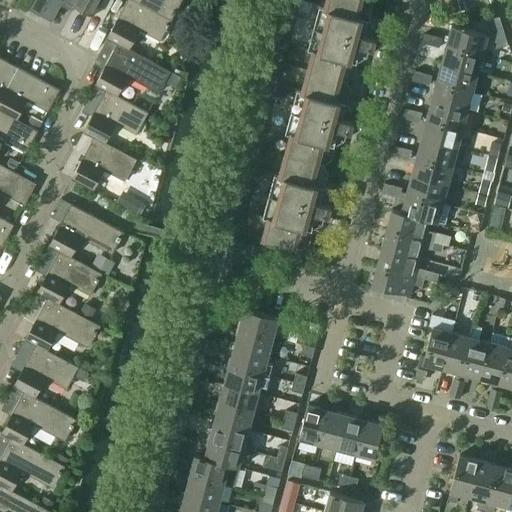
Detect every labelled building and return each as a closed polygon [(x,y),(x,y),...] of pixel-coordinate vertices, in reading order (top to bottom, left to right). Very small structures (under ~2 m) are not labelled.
[(31,0),(28,8),(40,14),(47,0),(31,0)] [(47,0),(40,14),(52,21),(63,0),(64,0),(93,15),(101,0),(47,0)] [(136,0),(126,0),(107,37),(128,49),(128,48),(139,28),(160,39),(171,18),(136,0)] [(136,0),(171,18),(180,0),(136,0)] [(307,69),(341,78),(346,59),(357,62),(367,56),(369,47),(373,48),(376,37),(372,36),(374,27),(369,18),(358,15),(361,0),(325,0),(324,6),(319,4),(307,48),(312,50),(307,69)] [(446,44),(483,54),(488,34),(451,25),(446,44)] [(430,44),(433,35),(424,32),(422,42),(430,44)] [(433,35),(430,44),(439,47),(442,37),(433,35)] [(104,67),(95,84),(117,95),(127,75),(158,92),(170,70),(128,48),(128,49),(107,37),(102,45),(113,51),(104,67)] [(446,44),(441,62),(478,72),(483,54),(446,44)] [(0,98),(17,66),(0,57),(0,98)] [(441,62),(436,81),(473,91),(478,72),(441,62)] [(17,66),(0,98),(0,110),(16,119),(27,99),(47,110),(59,89),(17,66)] [(285,153),(318,162),(324,142),(335,145),(345,139),(347,131),(350,132),(353,121),(350,120),(352,111),(346,101),(335,98),(341,78),(307,69),(302,89),(297,88),(285,132),(290,133),(285,153)] [(420,82),(423,72),(414,70),(412,80),(420,82)] [(423,72),(420,82),(429,84),(432,75),(423,72)] [(436,81),(431,99),(468,109),(473,91),(436,81)] [(105,142),(115,122),(136,133),(148,112),(117,95),(116,96),(105,89),(105,90),(95,84),(91,90),(102,96),(83,131),(93,137),(93,136),(105,142)] [(431,99),(426,118),(463,128),(468,109),(431,99)] [(411,119),(413,109),(404,107),(402,117),(411,119)] [(413,109),(411,119),(419,121),(422,112),(413,109)] [(26,124),(16,119),(0,110),(0,149),(5,141),(25,152),(37,130),(26,124)] [(31,115),(26,124),(37,130),(41,121),(31,115)] [(426,118),(421,137),(458,147),(463,128),(426,118)] [(93,136),(93,137),(71,178),(93,190),(104,169),(124,180),(136,158),(105,142),(93,136)] [(421,137),(416,156),(453,166),(458,147),(421,137)] [(492,141),(488,154),(497,157),(501,143),(492,141)] [(400,157),(403,147),(394,145),(392,154),(400,157)] [(403,147),(400,157),(409,159),(412,149),(403,147)] [(318,162),(285,153),(279,173),(274,172),(263,216),(267,217),(262,238),(296,247),(301,226),(312,229),(322,224),(324,215),(328,216),(331,205),(327,204),(330,195),(324,185),(313,182),(318,162)] [(448,184),(453,166),(416,156),(411,174),(448,184)] [(0,198),(3,193),(24,204),(35,182),(0,163),(0,198)] [(443,203),(448,184),(411,174),(406,193),(443,203)] [(482,178),(478,192),(488,195),(491,180),(482,178)] [(391,194),(393,184),(384,182),(382,192),(391,194)] [(393,184),(391,194),(399,196),(402,187),(393,184)] [(497,192),(494,203),(507,207),(510,196),(497,192)] [(406,193),(401,211),(401,212),(430,219),(429,220),(438,222),(446,224),(451,206),(442,204),(443,203),(406,193)] [(70,256),(71,256),(81,236),(112,253),(124,231),(71,203),(48,245),(59,251),(59,250),(70,256)] [(392,209),(387,228),(434,241),(436,232),(427,230),(429,220),(430,219),(401,212),(401,211),(392,209)] [(0,244),(2,245),(13,224),(0,216),(0,244)] [(491,219),(488,228),(500,231),(502,221),(491,219)] [(387,228),(382,247),(420,257),(422,247),(432,249),(441,252),(443,243),(434,241),(387,228)] [(55,258),(37,292),(47,297),(59,303),(69,283),(90,294),(101,272),(90,266),(89,266),(76,259),(71,256),(70,256),(59,250),(59,251),(48,245),(44,253),(55,258)] [(382,247),(377,265),(424,278),(429,280),(431,271),(426,270),(417,267),(420,257),(382,247)] [(98,252),(90,266),(101,272),(107,275),(115,262),(98,252)] [(424,278),(377,265),(371,285),(409,295),(412,284),(422,286),(424,278)] [(78,313),(59,303),(47,297),(25,339),(35,344),(47,350),(47,349),(57,330),(88,346),(100,325),(89,319),(78,313)] [(84,302),(78,313),(89,319),(95,308),(84,302)] [(239,327),(273,336),(279,317),(244,308),(239,327)] [(442,368),(452,331),(432,326),(423,363),(442,368)] [(268,355),(273,336),(239,327),(234,346),(268,355)] [(442,368),(461,373),(470,336),(452,331),(442,368)] [(479,378),(498,383),(507,346),(510,336),(491,331),(489,341),(479,378)] [(303,344),(314,347),(317,338),(305,335),(303,344)] [(461,373),(479,378),(489,341),(470,336),(461,373)] [(35,397),(35,396),(45,377),(66,388),(73,375),(84,381),(89,371),(78,366),(47,349),(47,350),(35,344),(25,339),(21,346),(31,351),(13,386),(23,391),(35,397)] [(312,356),(314,347),(303,344),(301,353),(312,356)] [(234,346),(229,364),(264,374),(268,355),(234,346)] [(498,383),(511,386),(511,347),(507,346),(498,383)] [(229,364),(224,383),(259,392),(264,374),(229,364)] [(415,376),(424,379),(427,370),(417,367),(415,376)] [(293,381),(305,385),(307,375),(295,372),(293,381)] [(452,386),(462,389),(464,380),(454,377),(452,386)] [(305,385),(293,381),(291,390),(303,393),(305,385)] [(224,383),(219,401),(254,411),(259,392),(224,383)] [(20,398),(1,432),(11,438),(12,437),(23,444),(23,443),(34,423),(65,440),(76,418),(35,396),(35,397),(23,391),(13,386),(9,392),(20,398)] [(462,389),(452,386),(450,395),(459,397),(462,389)] [(489,396),(499,399),(501,390),(491,387),(489,396)] [(499,399),(489,396),(487,405),(496,407),(499,399)] [(219,401),(214,420),(249,429),(254,411),(219,401)] [(318,443),(327,408),(308,403),(299,438),(318,443)] [(346,413),(327,408),(318,443),(336,448),(346,413)] [(285,409),(283,418),(295,422),(298,412),(285,409)] [(364,418),(346,413),(336,448),(355,453),(364,418)] [(293,430),(295,422),(283,418),(281,427),(293,430)] [(364,418),(355,453),(374,458),(384,423),(364,418)] [(214,420),(209,438),(244,448),(249,429),(214,420)] [(54,459),(23,443),(23,444),(12,437),(11,438),(1,432),(0,434),(0,440),(8,445),(0,459),(0,484),(11,490),(12,490),(22,470),(53,487),(64,466),(65,465),(54,459)] [(209,438),(204,456),(204,457),(230,464),(229,465),(239,467),(244,448),(209,438)] [(275,447),(273,455),(284,458),(287,450),(275,447)] [(57,453),(54,459),(65,465),(64,466),(66,467),(70,459),(57,453)] [(195,454),(190,473),(224,483),(234,485),(239,467),(229,465),(230,464),(204,457),(204,456),(195,454)] [(459,493),(469,495),(479,459),(459,454),(447,500),(456,502),(459,493)] [(284,458),(273,455),(271,464),(282,467),(284,458)] [(497,464),(479,459),(469,495),(479,498),(476,508),(485,510),(497,464)] [(309,477),(312,466),(303,463),(300,474),(309,477)] [(511,482),(511,468),(497,464),(485,510),(492,511),(493,511),(496,503),(506,505),(511,482)] [(321,468),(312,466),(309,477),(318,479),(321,468)] [(220,501),(224,483),(190,473),(185,492),(220,501)] [(346,487),(349,475),(340,473),(338,485),(346,487)] [(349,475),(346,487),(355,489),(358,478),(349,475)] [(39,504),(12,490),(11,490),(0,484),(0,511),(52,511),(53,511),(49,510),(39,504)] [(265,484),(263,493),(275,496),(277,487),(265,484)] [(284,490),(282,499),(294,502),(296,493),(284,490)] [(324,510),(330,511),(360,511),(364,500),(329,491),(324,510)] [(185,492),(180,511),(185,511),(216,511),(220,501),(185,492)] [(273,505),(275,496),(263,493),(261,501),(273,505)] [(43,497),(39,504),(49,510),(53,503),(43,497)] [(294,502),(282,499),(281,503),(279,508),(292,511),(294,502)]
